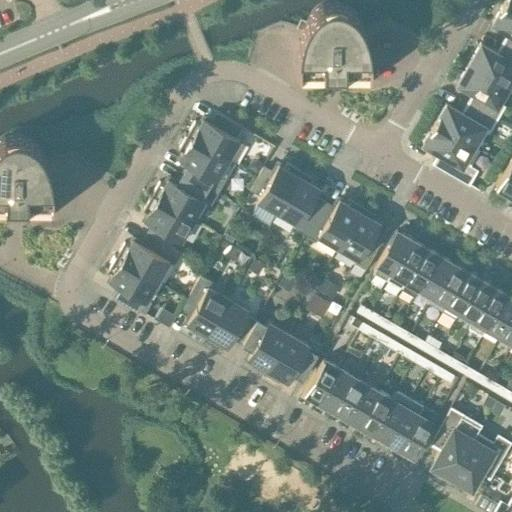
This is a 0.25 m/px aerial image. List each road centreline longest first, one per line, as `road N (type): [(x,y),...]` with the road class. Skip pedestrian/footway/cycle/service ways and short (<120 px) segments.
road 1 (residential): [(69,293),(184,87),(208,71),(241,72),(381,150)]
road 2 (residential): [(409,511),(399,497),(75,313),(69,293)]
road 3 (residential): [(381,150),(469,0)]
road 4 (residential): [(381,150),(511,227)]
